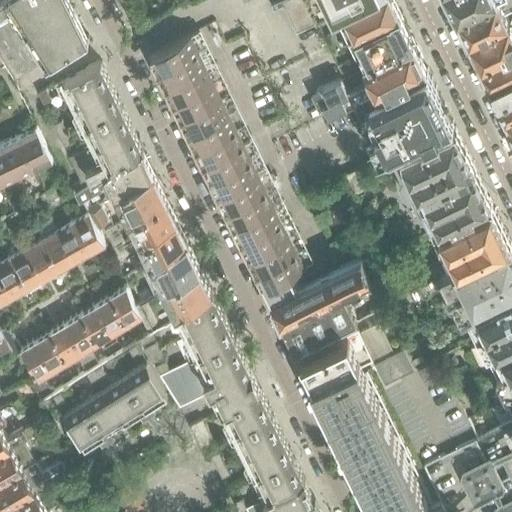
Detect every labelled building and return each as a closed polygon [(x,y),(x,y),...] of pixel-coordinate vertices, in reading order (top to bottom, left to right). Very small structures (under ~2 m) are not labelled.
[(89,35),(71,0),(0,0),(0,1),(1,0),(2,0),(14,17),(37,54),(36,55),(42,65),(43,65),(47,62),(89,35)] [(0,25),(14,17),(2,0),(1,0),(0,1),(0,25)] [(357,0),(282,0),(296,29),(343,7),(357,0)] [(400,11),(394,0),(357,0),(343,7),(355,31),(400,11)] [(450,0),(457,14),(486,0),(450,0)] [(509,19),(505,11),(511,7),(511,0),(486,0),(457,14),(470,41),(470,40),(509,19)] [(414,37),(409,28),(409,29),(400,11),(355,31),(364,49),(360,51),(365,61),(413,38),(414,37)] [(511,25),(509,19),(470,40),(482,65),(511,48),(511,25)] [(158,67),(201,46),(194,30),(150,51),(153,57),(158,67)] [(370,93),(428,67),(413,38),(365,61),(358,64),(360,67),(330,82),(335,92),(317,101),(324,116),(370,93)] [(165,83),(209,61),(201,46),(158,67),(165,83)] [(490,82),(511,70),(511,48),(482,65),(481,65),(490,82)] [(111,81),(101,59),(55,81),(60,90),(66,91),(71,100),(111,81)] [(173,98),(216,77),(209,61),(165,83),(173,98)] [(453,120),(449,111),(428,67),(370,93),(376,105),(369,108),(380,132),(369,138),(379,158),(390,152),(453,120)] [(511,90),(511,70),(490,82),(497,98),(511,90)] [(180,114),(224,92),(216,77),(173,98),(180,114)] [(76,124),(122,102),(111,81),(71,100),(75,109),(72,116),(76,124)] [(51,98),(45,87),(38,91),(44,102),(51,98)] [(506,116),(511,112),(511,90),(497,98),(506,116)] [(188,129),(232,108),(224,92),(180,114),(188,129)] [(91,141),(131,122),(122,102),(76,124),(81,133),(87,133),(91,141)] [(196,145),(239,124),(232,108),(188,129),(196,145)] [(67,129),(61,118),(53,122),(59,133),(67,129)] [(491,199),(453,120),(390,152),(401,174),(398,179),(404,193),(411,195),(420,213),(420,215),(427,228),(428,228),(429,229),(491,199)] [(75,189),(143,146),(131,122),(91,141),(69,154),(81,179),(73,184),(75,189)] [(53,157),(36,124),(18,133),(35,166),(53,157)] [(203,160),(247,139),(239,124),(196,145),(203,160)] [(72,141),(67,129),(59,133),(64,145),(72,141)] [(35,166),(18,133),(1,142),(18,174),(35,166)] [(211,176),(254,155),(247,139),(203,160),(211,176)] [(18,174),(1,142),(0,141),(0,181),(1,183),(18,174)] [(114,192),(155,171),(143,146),(75,189),(80,198),(104,185),(108,194),(114,192)] [(218,192),(262,170),(254,155),(211,176),(218,192)] [(373,184),(363,164),(346,172),(355,193),(373,184)] [(226,207),(270,186),(262,170),(218,192),(226,207)] [(168,197),(155,171),(114,192),(117,195),(114,197),(117,204),(120,202),(127,216),(168,197)] [(45,202),(59,193),(53,184),(39,193),(45,202)] [(234,223),(277,201),(270,186),(226,207),(234,223)] [(179,219),(168,197),(127,216),(139,238),(179,219)] [(511,242),(495,207),(491,199),(429,229),(430,232),(431,232),(439,249),(438,249),(440,252),(448,269),(447,269),(448,271),(439,275),(447,290),(446,294),(450,302),(453,303),(461,318),(466,316),(511,293),(511,242)] [(241,238),(285,217),(277,201),(234,223),(241,238)] [(105,240),(97,223),(110,217),(102,202),(89,209),(89,208),(72,218),(89,250),(105,240)] [(249,254),(292,232),(285,217),(241,238),(249,254)] [(89,250),(72,218),(57,226),(75,258),(89,250)] [(149,260),(189,240),(183,228),(179,219),(139,238),(144,250),(149,260)] [(125,238),(116,222),(105,228),(114,244),(125,238)] [(75,258),(57,226),(42,235),(59,267),(75,258)] [(256,269),(300,248),(292,232),(249,254),(256,269)] [(59,267),(42,235),(26,244),(44,275),(59,267)] [(148,294),(201,265),(189,240),(149,260),(127,272),(136,290),(139,292),(145,289),(148,294)] [(44,275),(26,244),(11,253),(28,285),(44,275)] [(291,271),(308,264),(300,248),(256,269),(261,279),(262,279),(264,285),(266,284),(270,292),(272,296),(297,284),(295,280),(291,271)] [(28,285),(11,253),(0,258),(0,269),(13,293),(28,285)] [(345,291),(372,278),(361,255),(298,286),(297,284),(272,296),(273,298),(270,299),(271,300),(282,323),(345,291)] [(170,316),(213,289),(201,265),(148,294),(135,301),(143,314),(150,328),(170,316)] [(0,300),(13,293),(0,269),(0,300)] [(143,314),(135,301),(126,282),(113,290),(130,322),(143,314)] [(423,296),(418,286),(409,290),(414,300),(423,296)] [(225,314),(213,289),(170,316),(173,323),(179,324),(184,334),(225,314)] [(130,322),(113,290),(97,300),(115,331),(130,322)] [(355,329),(352,321),(358,318),(345,291),(282,323),(300,357),(338,338),(355,329)] [(476,336),(511,319),(511,293),(466,316),(476,336)] [(115,331),(97,300),(81,309),(100,340),(104,348),(107,346),(103,338),(115,331)] [(100,340),(81,309),(66,318),(85,349),(100,340)] [(190,357),(235,335),(225,314),(184,334),(189,344),(185,348),(190,357)] [(85,349),(66,318),(51,327),(70,359),(78,354),(83,350),(85,349)] [(440,329),(435,319),(419,327),(424,337),(440,329)] [(494,354),(511,344),(511,319),(476,336),(486,358),(494,354)] [(8,325),(0,329),(2,332),(9,346),(14,355),(22,350),(8,325)] [(70,359),(51,327),(36,336),(55,368),(70,359)] [(154,336),(150,328),(137,336),(141,342),(154,336)] [(2,332),(0,333),(0,350),(9,346),(2,332)] [(221,384),(252,369),(235,335),(190,357),(169,367),(165,359),(154,364),(172,391),(180,404),(211,389),(221,384)] [(345,335),(300,357),(375,511),(414,511),(428,505),(345,335)] [(55,368),(36,336),(20,346),(28,359),(24,362),(27,368),(31,365),(38,378),(32,382),(41,396),(52,390),(42,376),(55,368)] [(159,346),(156,340),(143,346),(147,352),(159,346)] [(421,355),(415,341),(405,345),(414,367),(427,360),(421,355)] [(141,350),(136,343),(128,348),(133,355),(141,350)] [(511,344),(494,354),(503,373),(511,369),(511,344)] [(162,355),(159,346),(147,352),(152,360),(162,355)] [(92,365),(83,350),(78,354),(86,368),(92,365)] [(168,394),(155,374),(147,359),(125,373),(147,407),(168,394)] [(92,381),(106,372),(101,364),(87,373),(92,381)] [(241,398),(261,389),(261,388),(256,379),(252,369),(221,384),(211,389),(216,398),(221,408),(240,399),(241,399),(241,398)] [(495,377),(506,399),(511,395),(511,369),(503,373),(495,377)] [(147,407),(125,373),(105,386),(126,420),(147,407)] [(62,383),(71,378),(68,374),(60,379),(61,381),(62,383)] [(126,420),(105,386),(84,399),(105,433),(126,420)] [(227,433),(272,410),(261,389),(241,398),(241,399),(240,399),(221,408),(221,409),(227,419),(223,424),(227,433)] [(65,398),(61,392),(60,390),(53,395),(58,403),(65,398)] [(0,420),(16,411),(24,406),(19,397),(11,401),(9,398),(0,403),(0,420)] [(105,433),(84,399),(63,412),(85,446),(105,433)] [(477,411),(473,403),(463,408),(466,416),(477,411)] [(283,433),(272,410),(227,433),(231,442),(237,443),(242,453),(283,433)] [(213,439),(203,417),(190,424),(201,446),(206,444),(206,443),(213,439)] [(511,511),(511,419),(478,437),(476,438),(476,437),(424,462),(441,499),(428,505),(414,511),(511,511)] [(0,450),(21,439),(21,440),(39,429),(34,422),(23,428),(22,427),(7,435),(0,423),(0,450)] [(248,475),(293,453),(283,433),(242,453),(247,463),(244,467),(248,475)] [(0,479),(36,459),(31,451),(29,452),(21,440),(21,439),(0,450),(0,479)] [(226,464),(218,449),(210,453),(219,469),(225,466),(225,465),(226,464)] [(305,477),(297,461),(293,453),(248,475),(252,485),(258,485),(263,497),(305,477)] [(37,487),(45,483),(41,476),(45,474),(36,459),(0,479),(0,508),(37,486),(37,487)] [(228,472),(234,469),(231,463),(225,466),(219,469),(222,476),(229,473),(228,472)] [(321,511),(318,504),(305,477),(263,497),(246,505),(238,508),(239,511),(321,511)] [(0,511),(42,511),(49,508),(58,502),(54,494),(44,500),(37,487),(37,486),(0,508),(0,511)] [(246,505),(242,496),(234,500),(238,508),(246,505)]
